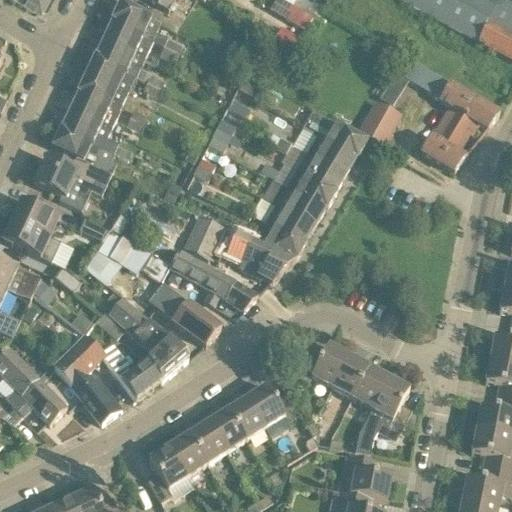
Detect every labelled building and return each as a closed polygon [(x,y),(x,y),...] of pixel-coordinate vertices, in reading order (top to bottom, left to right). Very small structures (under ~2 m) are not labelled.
[(167,0),(142,0),(169,15),(175,4),(167,0)] [(276,0),(291,8),(311,20),(323,0),(276,0)] [(511,6),(500,1),(498,4),(491,0),(395,0),(477,46),(511,64),(511,6)] [(111,24),(151,46),(160,28),(120,5),(111,24)] [(311,20),(291,8),(287,14),(308,26),(311,20)] [(103,43),(144,64),(152,47),(151,46),(111,24),(111,25),(112,25),(103,43)] [(272,45),(289,55),(298,41),(280,31),(272,45)] [(136,82),(144,64),(103,43),(95,60),(94,60),(94,61),(136,82)] [(166,44),(163,52),(177,59),(181,51),(166,44)] [(277,49),(269,61),(278,67),(286,55),(277,49)] [(177,59),(163,52),(159,59),(174,67),(177,59)] [(94,61),(85,79),(126,99),(134,82),(135,82),(136,82),(94,61)] [(499,120),(429,77),(404,61),(394,78),(454,115),(436,145),(429,141),(419,156),(454,177),(465,163),(453,155),(465,136),(471,140),(478,129),(486,134),(487,135),(499,120)] [(245,76),(241,86),(237,94),(251,101),(260,105),(269,89),(245,76)] [(126,99),(85,79),(77,97),(119,118),(119,117),(118,116),(126,99)] [(164,87),(150,80),(146,88),(161,95),(164,87)] [(161,95),(146,88),(143,95),(157,102),(161,95)] [(119,118),(77,97),(77,98),(69,115),(110,135),(119,118)] [(365,123),(388,137),(397,121),(374,108),(365,123)] [(241,109),(236,117),(246,123),(251,114),(241,109)] [(356,164),(367,146),(313,112),(301,131),(316,140),(355,163),(356,164)] [(241,121),(227,113),(216,133),(231,140),(237,128),(246,133),(250,126),(241,121)] [(60,133),(101,153),(106,144),(110,135),(69,115),(61,133),(60,133)] [(130,123),(144,130),(148,122),(133,116),(130,123)] [(144,130),(130,123),(126,131),(141,138),(144,130)] [(356,138),(378,152),(388,137),(365,123),(356,138)] [(110,165),(113,159),(112,159),(101,153),(60,133),(51,152),(76,164),(76,163),(111,180),(116,168),(110,165)] [(216,133),(213,141),(208,149),(222,157),(227,147),(231,140),(216,133)] [(279,140),(273,151),(285,157),(291,146),(279,140)] [(306,157),(345,180),(355,163),(316,140),(306,157)] [(131,158),(116,151),(112,159),(113,159),(127,166),(131,158)] [(335,196),(345,180),(306,157),(295,175),(335,196)] [(101,202),(111,180),(76,163),(76,164),(71,174),(46,162),(33,188),(60,201),(58,206),(81,216),(76,213),(85,194),(101,202)] [(193,179),(207,186),(215,171),(201,163),(193,179)] [(285,192),(325,214),(326,214),(337,197),(335,196),(295,175),(285,192)] [(172,209),(179,195),(180,192),(170,187),(162,203),(172,209)] [(315,231),(325,214),(285,192),(275,210),(315,231)] [(49,242),(59,221),(23,204),(20,209),(9,223),(49,242)] [(305,247),(315,231),(275,210),(264,227),(273,233),(304,248),(304,249),(305,249),(306,248),(305,247)] [(127,224),(119,219),(109,234),(118,239),(127,224)] [(3,246),(50,268),(60,247),(49,242),(9,223),(5,241),(3,246)] [(109,236),(107,235),(84,224),(79,236),(101,246),(102,247),(109,236)] [(266,252),(265,253),(219,232),(203,224),(198,237),(195,244),(241,266),(238,272),(271,290),(295,265),(266,252)] [(266,252),(295,265),(305,249),(304,249),(304,248),(273,233),(266,252)] [(147,258),(109,236),(102,247),(101,246),(96,254),(121,270),(136,279),(139,274),(148,280),(148,281),(160,290),(161,289),(160,288),(138,271),(147,258)] [(169,271),(178,258),(168,253),(159,266),(169,271)] [(159,266),(147,258),(138,271),(160,288),(168,273),(208,296),(202,306),(213,312),(219,302),(227,306),(226,307),(243,317),(257,303),(229,285),(178,258),(169,271),(159,266)] [(0,292),(6,295),(29,306),(39,284),(0,266),(0,292)] [(511,271),(508,271),(503,294),(511,295),(511,271)] [(73,298),(81,288),(61,273),(53,283),(73,298)] [(220,334),(161,289),(160,290),(147,307),(204,351),(205,351),(220,334)] [(0,337),(11,342),(20,325),(4,318),(4,319),(0,316),(0,308),(6,295),(0,292),(0,337)] [(511,319),(511,295),(503,294),(499,317),(511,319)] [(113,314),(122,305),(113,298),(105,307),(113,314)] [(115,345),(125,334),(145,353),(153,362),(145,369),(162,387),(188,365),(161,337),(159,339),(122,305),(113,314),(109,319),(105,317),(96,327),(115,345)] [(22,323),(30,328),(38,316),(30,310),(22,323)] [(71,327),(83,338),(92,327),(80,317),(71,327)] [(511,344),(494,341),(489,364),(511,368),(511,344)] [(122,416),(121,414),(120,415),(96,385),(91,388),(85,380),(102,362),(104,361),(102,359),(84,342),(53,373),(67,393),(101,431),(122,416)] [(133,378),(115,354),(112,350),(102,359),(104,361),(102,362),(103,363),(135,406),(162,387),(145,369),(133,378)] [(311,382),(331,393),(348,361),(328,350),(319,366),(308,360),(296,382),(307,388),(311,382)] [(38,384),(9,354),(0,362),(0,381),(13,395),(5,404),(22,422),(32,413),(35,416),(49,430),(66,413),(52,399),(38,384)] [(348,361),(331,393),(351,404),(368,372),(348,361)] [(505,391),(502,403),(511,405),(511,368),(489,364),(485,387),(505,391)] [(388,383),(368,372),(351,404),(371,415),(388,383)] [(400,438),(406,427),(415,432),(417,419),(412,416),(400,410),(409,394),(388,383),(371,415),(392,426),(388,432),(400,438)] [(288,428),(299,421),(285,400),(275,406),(265,391),(245,404),(264,434),(284,422),(288,428)] [(0,418),(12,431),(22,422),(5,404),(1,400),(0,400),(0,418)] [(511,405),(502,403),(500,416),(480,412),(475,435),(511,442),(511,440),(511,405)] [(245,404),(226,416),(245,446),(264,434),(245,404)] [(226,416),(207,428),(226,458),(245,446),(226,416)] [(312,442),(320,438),(313,427),(305,431),(311,441),(312,442)] [(226,458),(207,428),(187,440),(206,470),(226,458)] [(511,478),(511,456),(509,456),(511,442),(475,435),(471,458),(498,463),(495,476),(511,478)] [(168,452),(187,483),(206,470),(187,440),(168,452)] [(317,450),(312,442),(311,441),(305,445),(304,449),(308,456),(317,450)] [(342,455),(343,446),(331,444),(329,452),(342,455)] [(160,508),(171,501),(168,495),(187,483),(168,452),(148,465),(158,480),(147,487),(160,508)] [(353,485),(350,499),(368,502),(386,507),(391,483),(365,478),(368,465),(346,461),(342,483),(353,485)] [(511,495),(511,478),(495,476),(493,488),(466,483),(461,506),(493,511),(497,511),(500,499),(511,501),(511,495)] [(275,493),(282,488),(276,478),(268,482),(275,493)] [(70,504),(74,511),(113,511),(110,505),(99,511),(91,494),(70,504)] [(365,511),(366,509),(368,502),(350,499),(339,497),(338,503),(336,511),(365,511)] [(268,500),(257,507),(260,511),(265,511),(272,508),(268,500)]
